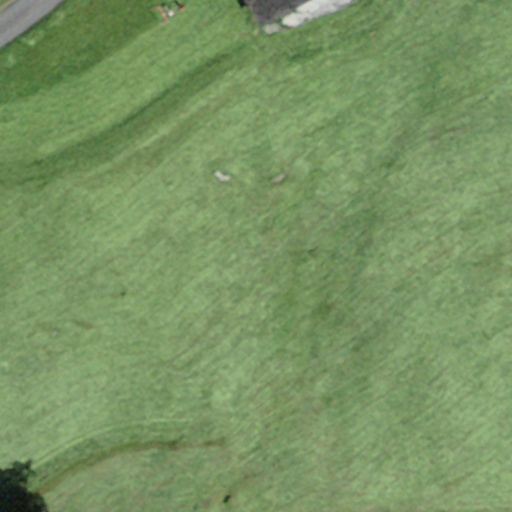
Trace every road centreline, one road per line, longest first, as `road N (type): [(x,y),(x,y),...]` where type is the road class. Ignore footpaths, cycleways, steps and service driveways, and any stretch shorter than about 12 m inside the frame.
road 1 (track): [(0,172),(56,160),(133,122),(216,60),(319,34),(378,0)]
road 2 (track): [(217,425),(99,439),(0,496)]
